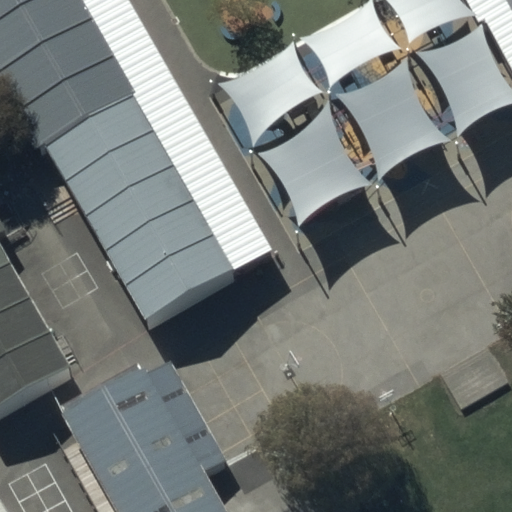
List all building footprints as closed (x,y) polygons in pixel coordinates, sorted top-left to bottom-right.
[(137,111),(73,0),(0,0),(0,63),(54,158),(137,111)] [(511,0),(466,0),(507,75),(511,72),(511,0)] [(296,271),(219,128),(135,172),(196,285),(236,263),(252,294),(296,271)] [(0,413),(66,376),(0,257),(0,413)] [(221,511),(143,376),(63,421),(115,511),(221,511)]
